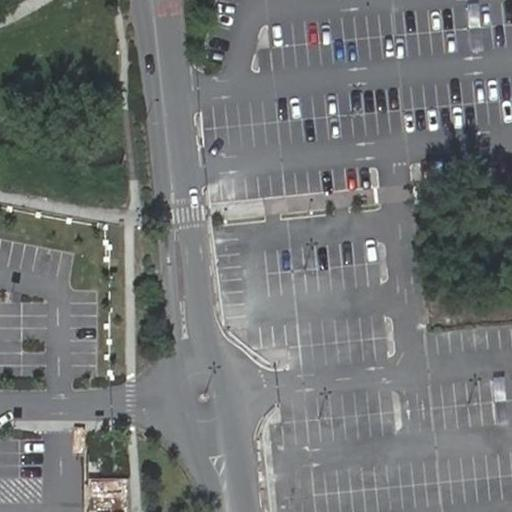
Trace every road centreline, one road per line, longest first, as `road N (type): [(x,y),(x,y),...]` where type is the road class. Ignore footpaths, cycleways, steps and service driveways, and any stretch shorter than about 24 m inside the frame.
road 1 (unclassified): [(169,170),(164,216),(173,343),(165,374)]
road 2 (unclassified): [(225,356),(201,322),(189,214),(169,170)]
road 3 (unclassified): [(169,170),(151,0)]
